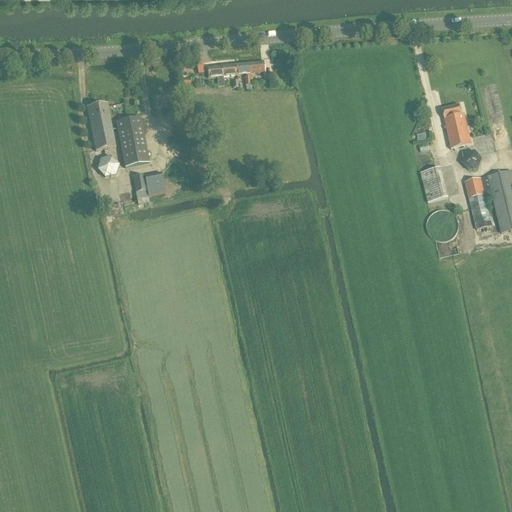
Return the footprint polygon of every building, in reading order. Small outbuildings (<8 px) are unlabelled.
[(237,76),(265,73),(264,62),(236,65),(237,76)] [(223,77),(237,76),(236,65),(222,66),(223,77)] [(224,87),(223,77),(222,66),(208,68),(209,79),(218,78),(218,88),(224,87)] [(96,152),(116,148),(107,105),(88,109),(96,152)] [(465,115),(463,116),(461,106),(443,110),(452,151),(472,146),(465,115)] [(117,124),(125,169),(150,165),(141,119),(117,124)] [(481,163),(482,161),(481,158),(479,155),(477,153),(475,152),(472,151),(469,152),(466,153),(464,155),(462,157),(461,160),(461,163),(462,165),(463,168),(465,170),(468,171),(471,172),(474,172),(476,170),(479,169),(480,166),(481,163)] [(116,177),(119,167),(112,158),(101,160),(97,171),(104,179),(116,177)] [(421,173),(428,203),(449,198),(442,168),(421,173)] [(502,235),(511,232),(511,172),(488,178),(481,180),(465,184),(477,231),(499,226),(502,235)] [(149,198),(166,194),(162,174),(145,177),(149,198)] [(138,205),(149,203),(144,175),(133,178),(138,205)] [(457,221),(455,218),(453,216),(451,214),(448,213),(445,212),(442,212),(439,212),(436,213),(433,215),(431,217),(429,219),(428,222),(427,225),(427,228),(427,231),(428,234),(430,238),(432,240),(434,242),(437,243),(440,244),(443,244),(447,243),(450,242),(453,240),(455,238),(457,236),(458,233),(458,230),(458,227),(458,224),(457,221)]
